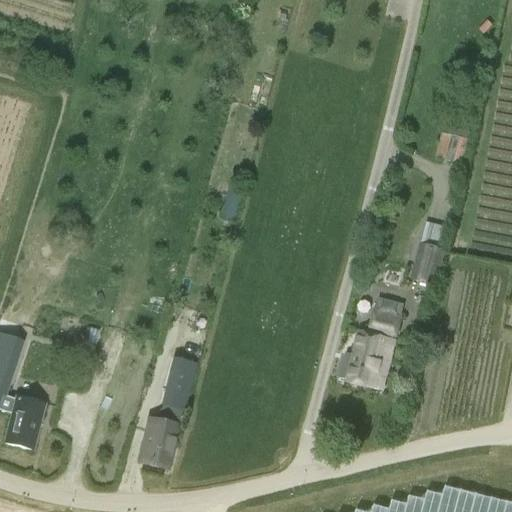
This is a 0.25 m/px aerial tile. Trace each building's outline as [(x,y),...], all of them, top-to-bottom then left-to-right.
[(447,135),(441,159),(463,164),(469,141),(471,134),(450,128),(448,136),(447,135)] [(242,190),(228,186),(220,218),(234,222),(242,190)] [(420,244),(410,281),(436,288),(446,251),(445,251),(421,244),(420,244)] [(358,332),(345,383),(371,389),(381,391),(394,341),(394,339),(396,339),(401,317),(373,310),(366,334),(358,332)] [(65,316),(59,341),(99,351),(105,326),(65,316)] [(1,396),(18,342),(0,336),(0,412),(11,416),(16,401),(1,396)] [(148,421),(139,464),(167,470),(176,428),(180,429),(184,412),(196,365),(175,360),(164,407),(166,408),(163,424),(151,422),(148,421)] [(11,416),(4,444),(31,452),(43,406),(16,399),(16,401),(11,416)]
